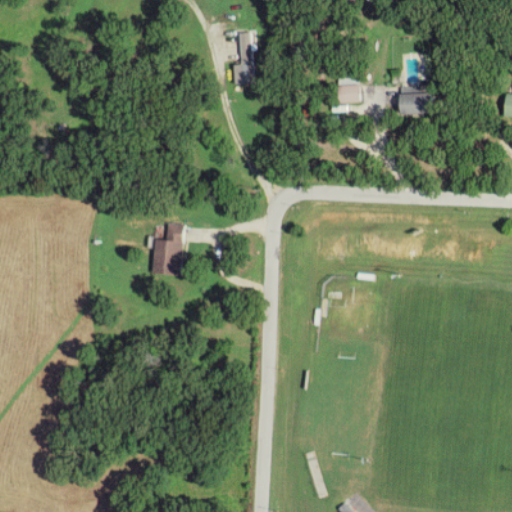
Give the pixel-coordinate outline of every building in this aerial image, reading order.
[(255,31),(244,32),(245,83),(256,83),(255,31)] [(436,114),(436,87),(405,88),(405,114),(436,114)] [(363,102),(363,88),(342,88),(342,102),(363,102)] [(188,225),(171,223),(169,239),(158,238),(155,273),(184,276),(188,225)] [(357,511),(349,503),(342,511),(357,511)]
